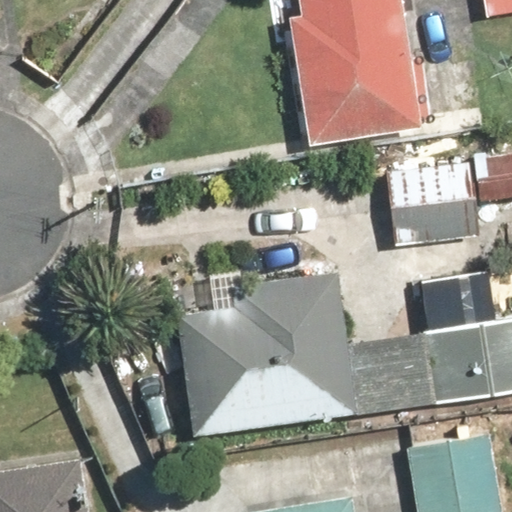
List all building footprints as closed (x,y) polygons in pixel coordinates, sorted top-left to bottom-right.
[(408,123),(389,0),(288,0),(290,12),(278,13),(297,140),(408,123)] [(511,0),(475,0),(478,18),(511,13),(511,0)] [(511,137),(458,143),(459,155),(463,204),(511,199),(511,137)] [(459,155),(377,162),(388,287),(470,279),(463,204),(459,155)] [(345,409),(324,262),(221,276),(224,303),(141,314),(158,435),(345,409)] [(511,300),(423,313),(433,387),(511,375),(511,300)] [(505,511),(490,419),(406,433),(419,511),(505,511)] [(74,511),(66,452),(0,462),(0,511),(74,511)] [(348,511),(345,493),(226,510),(226,511),(348,511)]
